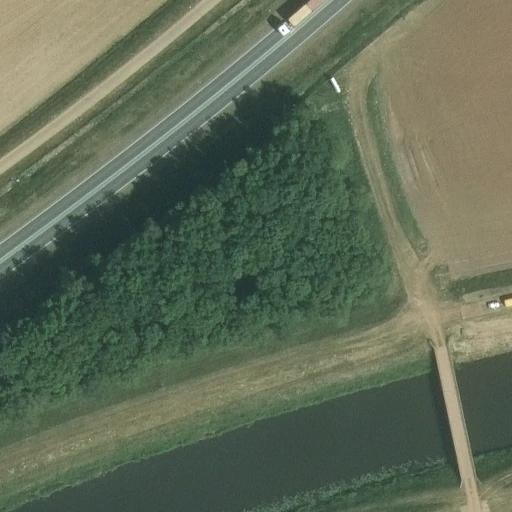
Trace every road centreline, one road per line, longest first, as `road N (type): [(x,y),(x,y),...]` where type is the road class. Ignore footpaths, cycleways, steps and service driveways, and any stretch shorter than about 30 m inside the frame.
road 1 (trunk): [(0,259),(176,127),(325,0)]
road 2 (unclassified): [(0,165),(209,0)]
road 3 (track): [(435,318),(400,266),(345,73)]
road 4 (track): [(474,511),(435,318)]
